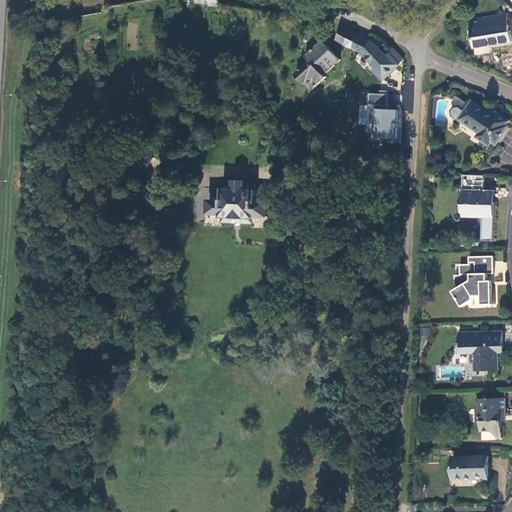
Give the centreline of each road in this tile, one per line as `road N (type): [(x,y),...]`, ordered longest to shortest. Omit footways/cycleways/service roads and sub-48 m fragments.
road 1 (track): [(420,56),(396,511)]
road 2 (track): [(261,0),(373,28),(419,53)]
